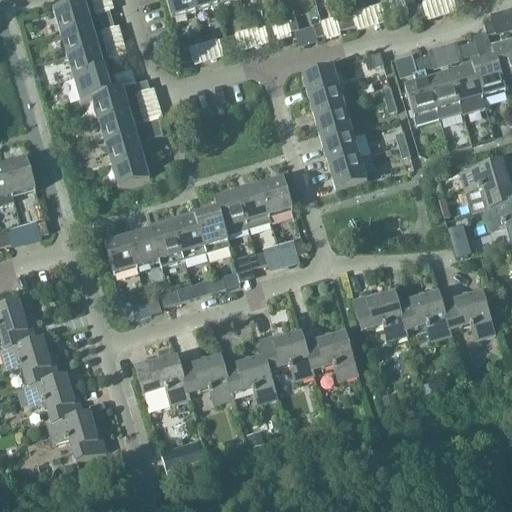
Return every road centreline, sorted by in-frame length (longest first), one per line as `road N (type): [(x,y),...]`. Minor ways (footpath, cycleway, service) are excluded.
road 1 (residential): [(511,2),(401,46),(267,65)]
road 2 (residential): [(104,346),(217,314),(328,266)]
road 3 (residential): [(328,266),(267,65)]
road 4 (residential): [(267,65),(176,91),(152,79),(131,0)]
road 5 (residential): [(104,346),(69,252),(0,277)]
